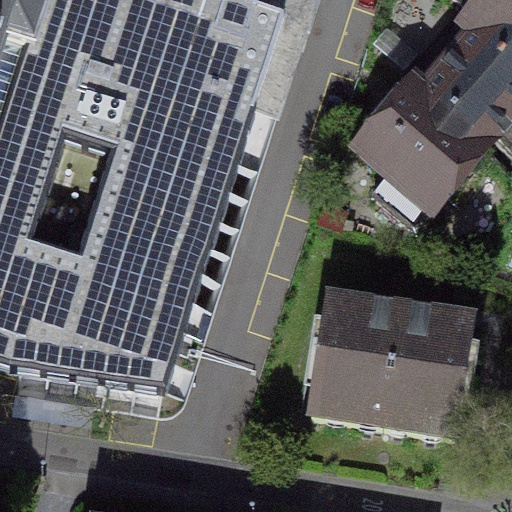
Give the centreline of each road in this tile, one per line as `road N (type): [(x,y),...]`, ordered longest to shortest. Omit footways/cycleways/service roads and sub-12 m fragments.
road 1 (residential): [(0,444),(271,486)]
road 2 (residential): [(271,486),(443,511)]
